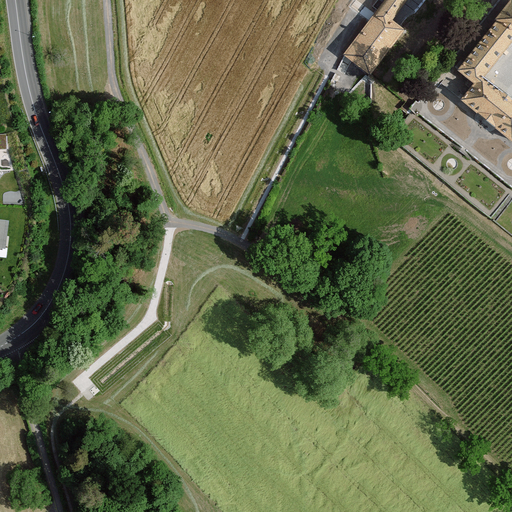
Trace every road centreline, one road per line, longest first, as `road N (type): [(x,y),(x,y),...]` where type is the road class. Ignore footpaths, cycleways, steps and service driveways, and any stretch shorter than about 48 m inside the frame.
road 1 (track): [(511,479),(369,342),(164,182),(104,81),(101,0)]
road 2 (secondary): [(12,339),(52,300),(70,245),(68,202),(28,88),(15,0)]
road 3 (residential): [(60,511),(12,339)]
